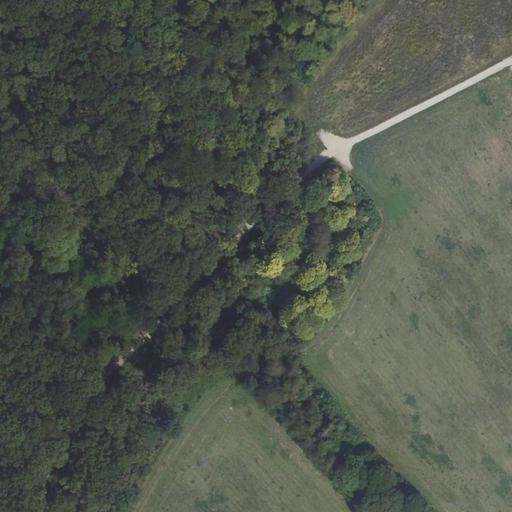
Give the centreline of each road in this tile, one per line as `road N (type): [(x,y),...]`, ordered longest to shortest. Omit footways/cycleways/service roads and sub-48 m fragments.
road 1 (track): [(337,150),(378,202),(384,225),(336,318),(311,346),(209,398),(140,511)]
road 2 (track): [(236,244),(92,390),(29,511)]
road 3 (track): [(337,150),(511,60)]
road 4 (track): [(337,150),(293,182),(236,244)]
